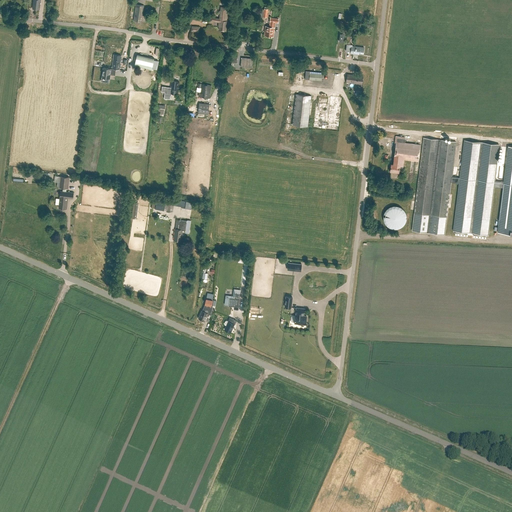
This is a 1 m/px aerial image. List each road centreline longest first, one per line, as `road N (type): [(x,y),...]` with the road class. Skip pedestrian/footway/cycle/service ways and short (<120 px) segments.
road 1 (unclassified): [(337,396),(0,247)]
road 2 (unclassified): [(337,396),(377,66)]
road 3 (unclassified): [(377,66),(134,34)]
road 4 (unclassified): [(511,473),(337,396)]
road 5 (track): [(66,277),(0,425)]
road 6 (track): [(134,34),(0,17)]
